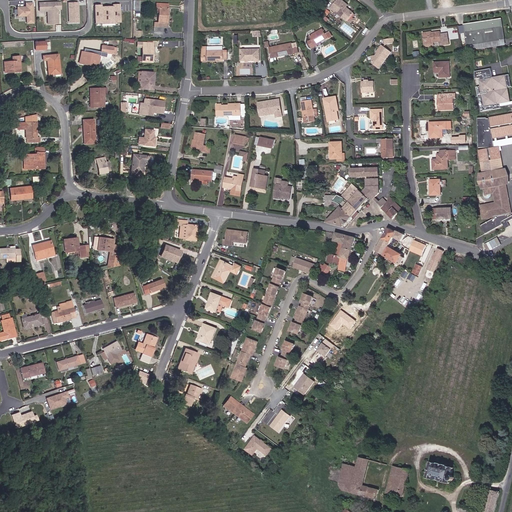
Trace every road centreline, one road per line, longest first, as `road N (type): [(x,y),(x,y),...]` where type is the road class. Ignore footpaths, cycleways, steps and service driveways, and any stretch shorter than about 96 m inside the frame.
road 1 (track): [(90,511),(80,409),(122,385),(319,511)]
road 2 (residential): [(262,386),(297,283),(346,293),(376,241),(374,227)]
road 3 (residential): [(189,91),(260,90),(320,77),(347,65),(388,17)]
road 4 (residential): [(186,307),(0,356)]
road 5 (residential): [(409,71),(409,147),(424,234)]
road 6 (residential): [(219,212),(374,227)]
road 7 (residential): [(70,188),(58,105),(28,91),(0,103)]
road 8 (residential): [(2,1),(9,30),(30,35),(82,32),(89,0)]
